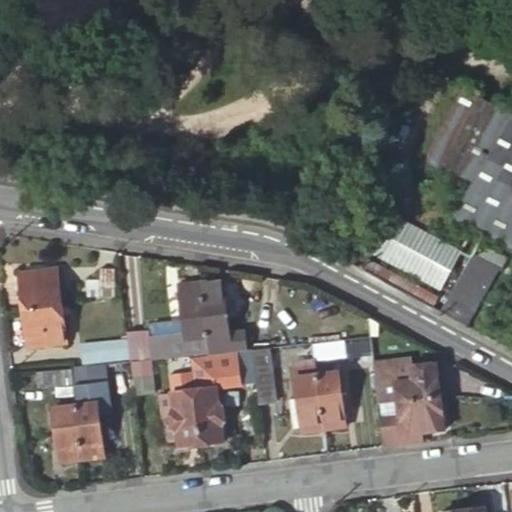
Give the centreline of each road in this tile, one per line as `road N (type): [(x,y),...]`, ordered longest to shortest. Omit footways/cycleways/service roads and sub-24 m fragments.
road 1 (residential): [(0,204),(295,258),(511,375)]
road 2 (residential): [(60,511),(304,478)]
road 3 (residential): [(304,478),(511,453)]
